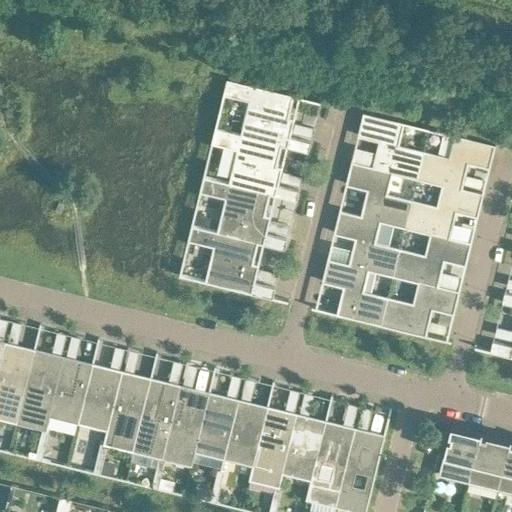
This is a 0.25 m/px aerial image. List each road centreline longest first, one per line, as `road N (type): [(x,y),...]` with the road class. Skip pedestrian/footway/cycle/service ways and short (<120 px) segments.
road 1 (residential): [(286,359),(0,287)]
road 2 (residential): [(450,399),(511,149)]
road 3 (residential): [(286,359),(348,110)]
road 4 (residential): [(413,390),(286,359)]
road 5 (residential): [(383,511),(413,390)]
